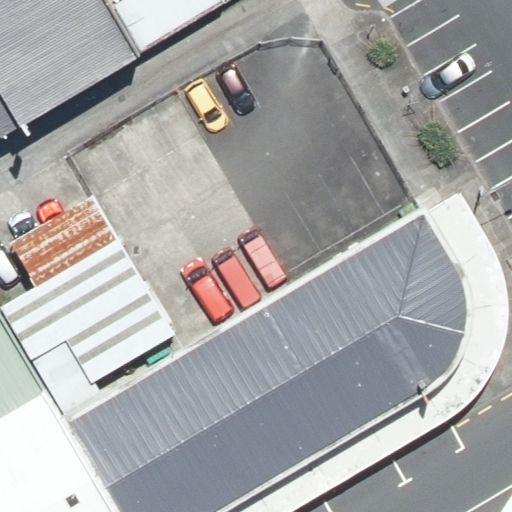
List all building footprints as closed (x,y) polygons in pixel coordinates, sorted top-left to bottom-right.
[(147,74),(102,0),(0,0),(0,151),(10,154),(147,74)] [(2,319),(51,407),(58,423),(177,347),(94,212),(16,253),(40,296),(2,319)] [(427,219),(66,435),(109,511),(256,511),(443,403),(466,372),(475,342),(473,300),(427,219)] [(0,320),(0,435),(51,407),(2,319),(0,320)] [(0,511),(109,511),(66,435),(58,423),(51,407),(0,435),(0,511)]
